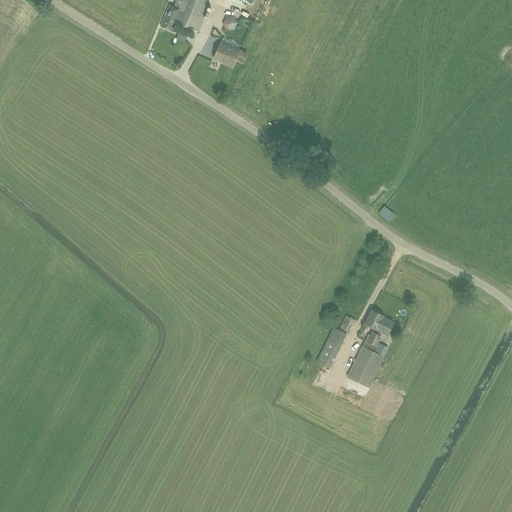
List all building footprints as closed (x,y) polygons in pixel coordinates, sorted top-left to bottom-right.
[(176,0),(174,7),(169,5),(160,26),(173,31),(176,23),(198,32),(209,5),(204,3),(205,0),(176,0)] [(222,23),(227,30),(234,29),(238,22),(234,16),(225,16),(222,23)] [(214,58),(233,67),(236,60),(243,63),(247,54),(239,51),(239,52),(220,44),(214,58)] [(373,351),(381,336),(378,334),(380,330),(387,334),(393,322),(383,317),(384,316),(371,310),(365,323),(374,328),(372,331),(372,332),(368,342),(365,340),(348,377),(369,387),(384,357),(373,351)] [(342,322),(339,328),(348,333),(355,320),(346,315),(342,322)] [(324,365),(328,368),(330,369),(347,334),(334,327),(316,362),(324,365)]
